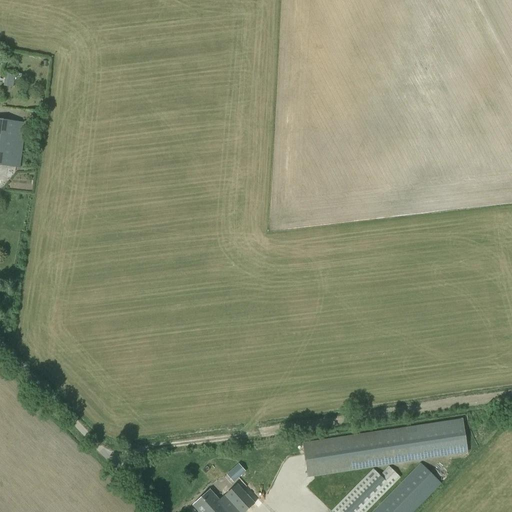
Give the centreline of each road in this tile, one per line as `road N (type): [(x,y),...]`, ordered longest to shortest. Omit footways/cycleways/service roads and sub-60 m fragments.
road 1 (track): [(511,393),(112,451)]
road 2 (unclassified): [(170,511),(0,333)]
